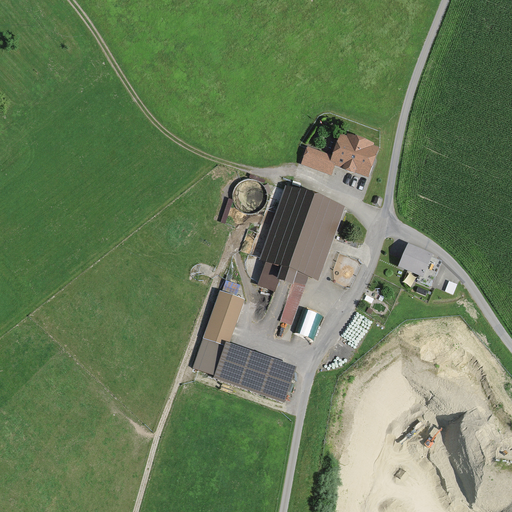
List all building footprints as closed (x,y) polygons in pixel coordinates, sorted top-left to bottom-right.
[(330,162),(308,154),(303,167),(331,176),(333,170),(365,180),(375,150),(338,138),(330,162)] [(341,212),(284,193),(259,265),(316,285),(341,212)] [(223,221),(227,223),(234,203),(230,201),(223,221)] [(441,266),(407,251),(398,272),(433,286),(441,266)] [(225,296),(237,299),(241,287),(229,283),(225,296)] [(243,303),(218,295),(202,342),(224,350),(214,379),(281,403),(292,373),(226,349),(243,303)] [(320,322),(302,313),(290,337),(307,345),(320,322)]
